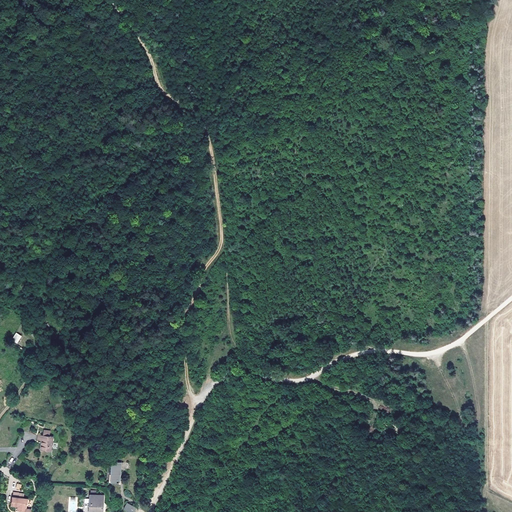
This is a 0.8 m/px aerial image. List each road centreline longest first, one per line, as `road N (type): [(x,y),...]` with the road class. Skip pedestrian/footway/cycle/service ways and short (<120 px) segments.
road 1 (track): [(143,511),(155,295),(182,109),(50,348),(0,413)]
road 2 (track): [(201,403),(187,384),(187,321),(222,242),(209,137),(197,117),(166,96),(147,48),(114,6),(80,14),(0,56)]
road 3 (track): [(148,511),(223,372),(299,382),(373,352),(437,353),(511,299)]
road 4 (track): [(373,352),(339,315),(304,311),(246,344),(233,336),(222,242)]
